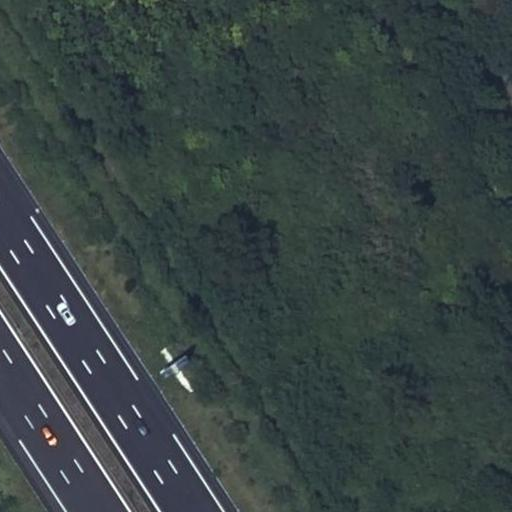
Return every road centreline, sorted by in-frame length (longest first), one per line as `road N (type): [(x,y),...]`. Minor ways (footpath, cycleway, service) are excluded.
road 1 (motorway): [(189,511),(0,217)]
road 2 (motorway): [(0,365),(94,511)]
